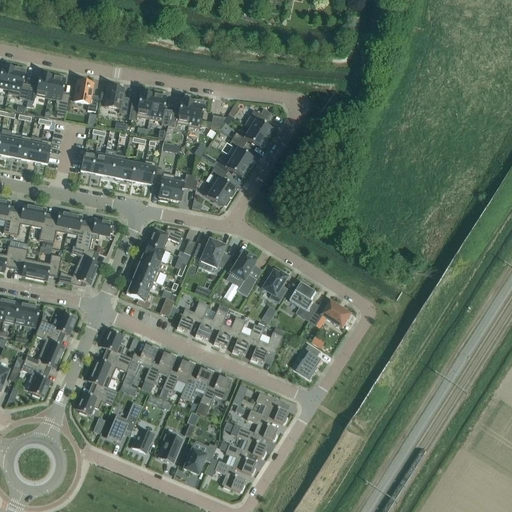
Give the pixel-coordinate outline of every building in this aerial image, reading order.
[(0,88),(8,90),(13,69),(1,66),(0,72),(0,88)] [(25,71),(13,69),(8,90),(20,93),(18,100),(27,102),(29,88),(22,87),(25,71)] [(36,90),(29,88),(27,102),(33,103),(35,96),(48,99),(52,76),(39,74),(36,90)] [(64,119),(66,110),(69,96),(62,95),(65,80),(53,77),(53,76),(52,76),(48,99),(56,101),(58,112),(57,118),(64,119)] [(92,84),(78,81),(74,103),(88,105),(87,112),(95,113),(97,100),(90,98),(92,84)] [(123,89),(108,87),(105,108),(119,110),(118,114),(126,115),(128,101),(121,100),(123,89)] [(148,121),(149,117),(153,94),(140,92),(137,108),(130,107),(128,121),(135,122),(135,119),(148,121)] [(148,121),(161,124),(161,126),(167,127),(170,114),(163,112),(166,97),(153,95),(153,94),(149,117),(148,121)] [(178,115),(170,114),(167,127),(176,129),(177,121),(188,123),(192,102),(180,100),(178,115)] [(204,104),(192,102),(188,123),(200,125),(204,104)] [(263,110),(260,115),(265,119),(267,120),(270,114),(263,110)] [(260,115),(254,111),(244,126),(249,129),(266,140),(272,130),(262,124),(265,119),(260,115)] [(210,130),(218,131),(226,119),(212,116),(210,130)] [(235,134),(232,139),(244,146),(247,141),(260,149),(261,148),(263,149),(267,142),(265,140),(266,140),(249,129),(243,139),(235,134)] [(0,136),(0,156),(6,157),(11,135),(11,133),(1,131),(0,134),(0,136)] [(159,132),(157,141),(163,142),(166,133),(159,132)] [(11,135),(6,157),(16,159),(20,141),(21,137),(11,135)] [(21,137),(20,141),(16,159),(26,161),(30,143),(31,139),(21,137)] [(30,143),(26,161),(36,163),(40,145),(41,140),(31,138),(31,139),(30,143)] [(250,170),(254,162),(252,161),(253,159),(241,151),(244,146),(232,139),(229,144),(233,147),(227,156),(228,157),(247,169),(248,168),(250,170)] [(40,145),(36,163),(47,165),(51,143),(41,141),(40,145)] [(84,151),(80,172),(90,174),(95,153),(84,151)] [(105,155),(95,153),(90,174),(100,176),(105,155)] [(115,157),(105,155),(100,176),(110,178),(114,161),(115,157)] [(247,169),(228,157),(222,166),(217,163),(214,168),(225,176),(228,171),(241,179),(242,177),(244,178),(249,171),(247,170),(247,169)] [(124,163),(114,161),(110,178),(120,180),(124,163)] [(144,166),(140,184),(151,186),(155,164),(145,162),(144,166)] [(134,164),(124,163),(120,180),(130,182),(134,164)] [(144,166),(134,164),(130,182),(140,184),(144,166)] [(229,199),(229,198),(231,199),(236,192),(234,191),(235,189),(222,181),(225,176),(214,168),(210,174),(214,176),(208,185),(209,186),(229,199)] [(157,169),(155,183),(160,184),(158,199),(159,199),(159,201),(167,203),(168,201),(169,201),(173,179),(174,176),(163,174),(163,171),(157,169)] [(169,201),(180,203),(183,189),(189,190),(191,176),(185,175),(184,181),(173,179),(169,201)] [(198,177),(191,176),(189,190),(195,191),(198,177)] [(209,186),(203,196),(223,208),(224,207),(225,208),(230,200),(228,199),(229,199),(209,186)] [(10,235),(15,212),(8,211),(10,204),(0,202),(0,221),(5,222),(3,234),(10,235)] [(21,213),(15,212),(10,235),(17,237),(20,225),(30,227),(34,209),(22,207),(21,213)] [(38,241),(46,242),(50,219),(44,218),(46,211),(34,209),(30,227),(41,229),(38,241)] [(57,221),(50,219),(46,242),(53,244),(56,232),(66,234),(70,216),(58,214),(57,221)] [(82,219),(70,216),(66,234),(77,237),(74,247),(74,248),(82,250),(86,226),(80,225),(82,219)] [(93,228),(86,226),(82,250),(89,251),(89,250),(91,239),(98,241),(99,234),(109,236),(112,224),(94,221),(93,228)] [(149,245),(163,251),(167,240),(178,244),(183,234),(166,230),(164,234),(155,231),(149,245)] [(195,244),(189,241),(183,254),(190,256),(195,244)] [(216,267),(222,270),(229,257),(228,258),(219,254),(222,246),(218,245),(219,243),(213,241),(213,242),(209,241),(206,249),(198,246),(199,245),(198,244),(193,257),(201,261),(200,262),(216,269),(216,267)] [(165,252),(163,251),(149,245),(147,244),(143,255),(160,262),(165,252)] [(13,269),(17,249),(8,247),(6,256),(0,254),(0,271),(4,272),(5,267),(13,269)] [(95,253),(89,250),(89,251),(82,250),(74,248),(74,247),(72,247),(71,254),(80,258),(76,268),(93,275),(98,264),(92,261),(95,253)] [(34,278),(37,262),(25,260),(27,251),(17,249),(13,269),(22,271),(21,276),(34,278)] [(256,260),(243,252),(230,273),(243,281),(236,292),(246,298),(257,280),(247,274),(256,260)] [(156,272),(160,262),(143,255),(139,265),(156,272)] [(37,262),(34,278),(47,281),(48,276),(57,278),(61,258),(51,256),(49,265),(37,262)] [(159,273),(156,272),(139,265),(134,275),(152,282),(155,283),(159,273)] [(93,275),(76,268),(72,277),(60,272),(58,283),(80,288),(82,283),(89,286),(93,275)] [(285,295),(280,292),(288,278),(281,274),(280,275),(274,272),(263,290),(272,295),(269,299),(279,305),(285,295)] [(148,292),(152,282),(134,275),(130,285),(148,292)] [(290,302),(307,313),(303,319),(309,323),(316,311),(317,309),(312,306),(314,303),(311,302),(316,293),(301,284),(290,302)] [(148,292),(130,285),(126,295),(143,302),(148,292)] [(204,289),(201,297),(206,300),(211,292),(204,289)] [(166,300),(160,314),(168,317),(171,309),(174,303),(170,301),(166,300)] [(7,301),(2,325),(13,327),(14,323),(18,305),(13,304),(13,302),(7,301)] [(194,321),(200,324),(201,324),(204,318),(208,307),(198,303),(194,314),(184,310),(177,328),(176,330),(182,333),(183,331),(189,334),(194,321)] [(342,329),(351,315),(331,303),(322,316),(323,316),(342,329)] [(14,323),(24,325),(28,305),(23,304),(23,306),(18,305),(14,323)] [(28,305),(24,325),(35,327),(39,309),(34,308),(34,306),(28,305)] [(220,332),(222,326),(227,314),(217,310),(212,321),(204,318),(201,324),(200,324),(195,336),(195,338),(201,341),(202,339),(208,341),(213,329),(219,332),(220,332)] [(316,311),(309,323),(316,327),(323,316),(322,316),(316,311)] [(59,339),(61,333),(68,336),(75,319),(73,319),(74,317),(66,313),(65,315),(63,315),(59,324),(53,322),(51,328),(42,324),(40,323),(37,330),(59,339)] [(264,316),(261,321),(267,325),(270,320),(264,316)] [(220,332),(219,332),(213,344),(214,344),(213,346),(219,348),(220,347),(226,349),(231,337),(237,339),(238,340),(241,333),(245,322),(236,318),(231,329),(222,326),(220,332)] [(250,345),(255,347),(256,347),(259,341),(264,330),(254,326),(249,337),(241,333),(238,340),(237,339),(232,351),(232,352),(231,353),(238,356),(239,354),(245,357),(250,345)] [(41,351),(58,359),(63,348),(56,345),(59,339),(37,330),(34,337),(45,342),(41,351)] [(131,359),(121,355),(123,349),(117,347),(122,337),(120,336),(120,334),(113,331),(112,333),(110,332),(103,349),(110,352),(107,357),(129,366),(132,359),(131,359)] [(256,347),(255,347),(250,359),(251,359),(250,361),(256,364),(257,362),(263,365),(268,352),(275,355),(282,338),(272,334),(268,345),(259,341),(256,347)] [(297,372),(310,380),(322,361),(317,358),(320,353),(308,345),(300,359),(304,362),(297,372)] [(139,358),(133,356),(131,359),(132,359),(129,366),(126,373),(127,373),(134,376),(135,377),(140,366),(149,369),(151,363),(152,364),(157,351),(158,349),(151,347),(150,349),(144,346),(139,358)] [(23,364),(45,373),(47,367),(53,370),(58,359),(41,351),(37,361),(26,357),(23,364)] [(163,354),(158,366),(152,364),(151,363),(149,369),(144,381),(154,385),(158,374),(167,377),(170,371),(176,359),(175,359),(176,357),(170,354),(169,356),(163,354)] [(126,373),(129,366),(107,357),(105,363),(99,361),(94,372),(111,379),(115,369),(126,373)] [(168,391),(172,392),(177,381),(185,385),(189,376),(190,376),(194,367),(194,365),(188,362),(187,364),(181,362),(176,374),(170,371),(167,377),(162,388),(163,388),(168,391)] [(39,399),(40,397),(42,398),(49,381),(42,379),(45,373),(23,364),(20,371),(31,375),(29,381),(35,384),(30,393),(32,394),(31,396),(39,399)] [(20,371),(13,368),(8,381),(15,384),(20,371)] [(190,402),(195,389),(204,393),(207,386),(207,387),(212,375),(212,374),(213,373),(207,370),(206,372),(200,369),(196,379),(190,376),(189,376),(185,385),(180,398),(190,402)] [(107,389),(111,379),(94,372),(89,383),(96,385),(93,391),(115,400),(118,393),(107,389)] [(127,373),(122,384),(128,386),(129,387),(134,376),(127,373)] [(223,401),(231,382),(231,380),(225,378),(224,380),(218,377),(213,389),(207,387),(207,386),(204,393),(199,404),(195,414),(205,418),(214,397),(223,401)] [(122,384),(119,391),(125,394),(128,386),(122,384)] [(87,415),(89,416),(93,406),(99,408),(101,403),(112,407),(115,400),(93,391),(91,397),(84,394),(77,411),(79,412),(78,414),(86,417),(87,415)] [(267,419),(282,425),(285,426),(287,419),(285,418),(287,413),(276,408),(278,402),(259,394),(255,403),(265,407),(261,415),(261,416),(267,419)] [(116,415),(107,438),(120,443),(125,431),(131,433),(133,428),(142,407),(133,403),(126,419),(116,415)] [(245,410),(237,407),(235,412),(242,416),(245,410)] [(274,435),(277,430),(265,425),(266,421),(267,419),(261,416),(261,415),(250,411),(246,421),(257,425),(254,434),(253,434),(256,435),(256,436),(272,442),(274,443),(276,436),(274,435)] [(98,419),(93,432),(99,435),(104,422),(98,419)] [(190,439),(194,428),(189,425),(184,436),(190,439)] [(230,435),(246,442),(243,451),(247,453),(247,454),(261,460),(261,459),(263,460),(266,453),(264,453),(266,447),(254,442),(256,436),(256,435),(253,434),(254,434),(234,426),(230,435)] [(136,438),(131,448),(145,454),(151,442),(154,435),(140,429),(139,430),(133,428),(131,433),(130,435),(136,438)] [(163,445),(157,459),(172,465),(183,440),(168,434),(167,436),(165,436),(161,444),(163,445)] [(222,443),(219,450),(225,453),(228,446),(222,443)] [(236,459),(232,468),(235,469),(235,470),(250,476),(252,477),(255,470),(253,469),(255,464),(245,459),(247,454),(247,453),(243,451),(229,445),(228,446),(225,453),(225,454),(236,459)] [(192,450),(183,470),(198,476),(204,461),(210,464),(217,449),(209,446),(205,456),(192,450)] [(225,476),(221,486),(242,494),(245,487),(242,487),(245,480),(232,475),(235,470),(235,469),(232,468),(229,466),(218,462),(214,471),(225,476)]
